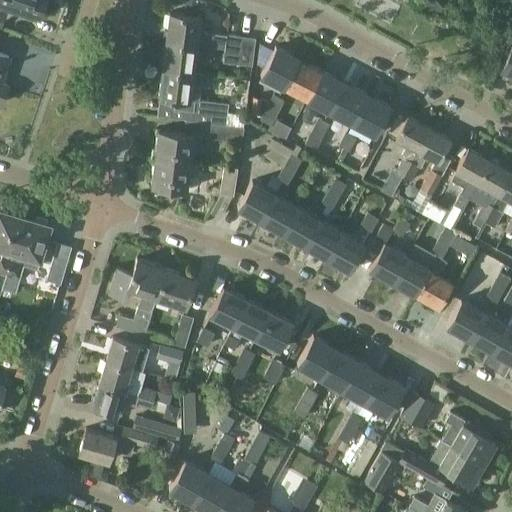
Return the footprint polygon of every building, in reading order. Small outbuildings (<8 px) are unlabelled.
[(43,0),(0,0),(0,26),(2,27),(8,7),(38,17),(43,0)] [(185,5),(183,14),(194,15),(196,7),(185,5)] [(168,12),(165,40),(195,44),(223,48),(222,61),(234,63),(238,35),(226,34),(226,35),(198,31),(200,16),(194,15),(183,14),(168,12)] [(238,35),(234,63),(250,65),(254,37),(238,35)] [(192,72),(195,44),(165,40),(161,68),(192,72)] [(511,72),(511,41),(500,67),(511,72)] [(283,86),(297,58),(275,47),(260,74),(283,86)] [(0,102),(1,103),(7,85),(1,83),(9,56),(0,53),(0,102)] [(304,97),(318,69),(297,58),(283,86),(304,97)] [(200,73),(192,72),(161,68),(155,116),(223,124),(226,103),(197,100),(200,73)] [(327,109),(341,81),(318,69),(304,97),(327,109)] [(327,109),(322,119),(327,122),(331,123),(336,113),(349,121),(363,93),(341,81),(327,109)] [(363,93),(349,121),(374,134),(388,106),(363,93)] [(277,110),(282,99),(272,94),(268,104),(277,110)] [(258,112),(259,97),(251,97),(250,112),(258,112)] [(262,115),(272,120),(277,110),(268,104),(262,115)] [(416,150),(428,127),(407,116),(394,138),(405,144),(400,154),(403,156),(395,170),(398,172),(391,187),(377,179),(374,186),(391,195),(402,174),(416,150)] [(321,134),(327,122),(317,117),(312,128),(321,134)] [(199,135),(241,141),(242,127),(184,119),(183,133),(157,130),(154,157),(189,162),(191,145),(198,146),(199,135)] [(416,150),(402,174),(410,178),(417,165),(418,165),(424,154),(434,160),(437,161),(443,151),(449,138),(428,127),(416,150)] [(305,142),(314,147),(320,136),(310,130),(305,142)] [(346,149),(353,136),(344,132),(337,145),(346,149)] [(233,141),(229,166),(237,168),(241,142),(233,141)] [(467,148),(450,179),(463,186),(454,203),(462,208),(468,197),(470,194),(476,182),(489,160),(467,148)] [(283,166),(293,172),(299,161),(289,155),(283,166)] [(154,157),(150,184),(168,187),(167,194),(199,198),(201,179),(195,178),(195,177),(187,176),(189,162),(154,157)] [(470,194),(468,197),(481,204),(474,215),(471,221),(480,226),(483,220),(510,171),(489,160),(476,182),(470,194)] [(231,193),(235,168),(222,166),(218,191),(231,193)] [(286,184),(293,172),(283,166),(277,178),(286,184)] [(430,168),(410,207),(421,212),(440,174),(430,168)] [(511,201),(511,172),(510,171),(483,220),(494,226),(501,212),(499,211),(506,199),(511,201)] [(327,190),(337,195),(344,183),(334,178),(327,190)] [(260,219),(274,195),(251,182),(237,206),(260,219)] [(330,208),(337,195),(327,190),(320,203),(330,208)] [(282,232),(296,207),(274,195),(260,219),(282,232)] [(445,209),(438,222),(450,229),(462,208),(454,203),(447,210),(445,209)] [(304,244),(317,219),(296,207),(282,232),(304,244)] [(6,273),(13,251),(23,216),(10,212),(0,209),(0,247),(1,248),(0,249),(0,287),(2,288),(6,273)] [(340,232),(327,257),(348,269),(362,244),(377,218),(367,212),(352,238),(340,232)] [(4,281),(2,288),(14,292),(23,264),(36,268),(39,259),(49,224),(46,223),(35,220),(23,216),(13,251),(6,273),(4,281)] [(398,216),(391,229),(401,234),(407,222),(398,216)] [(327,257),(340,232),(317,219),(304,244),(327,257)] [(385,241),(391,229),(381,222),(374,235),(385,241)] [(443,226),(436,239),(447,244),(453,232),(443,226)] [(440,257),(447,244),(436,239),(429,252),(440,257)] [(58,243),(54,254),(65,258),(69,246),(58,243)] [(392,280),(405,255),(383,243),(369,267),(392,280)] [(413,292),(427,267),(405,255),(392,280),(413,292)] [(155,297),(165,268),(136,258),(131,272),(117,267),(108,292),(122,298),(126,287),(140,292),(131,318),(119,314),(115,325),(141,334),(154,297),(155,297)] [(427,267),(413,292),(436,306),(450,280),(427,267)] [(52,268),(48,279),(59,283),(62,274),(63,271),(52,268)] [(165,268),(155,297),(184,307),(194,277),(165,268)] [(493,283),(502,289),(508,276),(499,271),(493,283)] [(511,282),(503,300),(511,304),(511,282)] [(495,302),(502,289),(493,283),(485,296),(495,302)] [(233,325),(246,299),(222,288),(209,313),(233,325)] [(268,311),(246,299),(233,325),(256,336),(268,311)] [(469,337),(482,313),(460,300),(445,324),(469,337)] [(268,311),(256,336),(279,348),(291,322),(268,311)] [(491,350),(505,325),(482,313),(469,337),(491,350)] [(183,346),(192,318),(180,314),(171,342),(183,346)] [(511,361),(511,329),(505,325),(491,350),(511,361)] [(206,344),(213,331),(203,327),(197,339),(206,344)] [(0,331),(0,344),(13,348),(29,353),(33,341),(16,336),(0,331)] [(105,360),(129,367),(140,370),(147,347),(112,336),(105,360)] [(319,375),(334,348),(312,336),(296,362),(319,375)] [(159,344),(156,356),(170,360),(165,377),(175,380),(179,364),(178,363),(182,351),(159,344)] [(238,360),(248,365),(254,352),(245,347),(238,360)] [(341,387),(355,360),(334,348),(319,375),(341,387)] [(275,382),(284,365),(272,358),(263,376),(275,382)] [(105,360),(98,383),(123,390),(153,399),(167,403),(170,394),(140,385),(144,371),(140,370),(129,367),(105,360)] [(241,378),(248,365),(238,360),(231,373),(241,378)] [(363,400),(378,372),(355,360),(341,387),(363,400)] [(23,377),(26,368),(17,365),(14,375),(23,377)] [(378,372),(363,400),(386,413),(401,386),(378,372)] [(98,383),(91,406),(115,413),(120,415),(124,402),(132,405),(133,403),(151,408),(153,399),(123,390),(98,383)] [(309,404),(316,392),(307,387),(300,399),(309,404)] [(413,391),(399,415),(418,426),(432,402),(413,391)] [(19,407),(23,394),(16,392),(12,405),(19,407)] [(214,398),(209,407),(224,415),(217,428),(224,432),(211,455),(216,458),(229,435),(226,433),(234,419),(226,414),(230,407),(214,398)] [(294,410),(304,415),(309,404),(300,399),(294,410)] [(450,421),(440,438),(483,463),(494,443),(484,437),(487,433),(448,410),(444,418),(450,421)] [(354,429),(360,417),(351,412),(345,423),(354,429)] [(150,419),(146,432),(156,435),(176,441),(180,428),(150,419)] [(339,434),(349,440),(354,429),(345,423),(339,434)] [(153,447),(156,435),(146,432),(123,426),(119,437),(130,440),(153,447)] [(85,428),(78,452),(107,460),(111,448),(126,453),(130,440),(119,437),(115,435),(114,437),(85,428)] [(261,429),(245,457),(255,462),(270,434),(261,429)] [(220,461),(234,438),(229,435),(216,458),(220,461)] [(471,484),(483,463),(440,438),(427,462),(401,447),(400,449),(385,441),(380,450),(397,460),(433,481),(438,483),(446,469),(447,469),(444,474),(458,482),(461,478),(471,484)] [(174,456),(178,443),(166,439),(163,453),(174,456)] [(373,449),(361,442),(346,470),(358,477),(373,449)] [(380,490),(397,460),(380,450),(363,480),(380,490)] [(237,471),(244,459),(237,454),(230,467),(237,471)] [(242,474),(249,461),(244,459),(237,471),(242,474)] [(191,500),(207,473),(184,460),(168,487),(191,500)] [(211,511),(213,511),(229,486),(207,473),(191,500),(211,511)] [(229,486),(213,511),(243,511),(251,498),(239,492),(247,479),(236,473),(229,486)] [(299,503),(311,481),(306,478),(293,500),(299,503)] [(304,506),(316,484),(311,481),(299,503),(304,506)] [(412,497),(407,505),(418,511),(466,511),(467,511),(434,492),(427,504),(413,496),(412,497)] [(274,493),(263,511),(292,511),(296,506),(274,493)] [(406,494),(402,502),(407,505),(412,497),(406,494)] [(322,503),(316,511),(330,511),(332,509),(322,503)]
